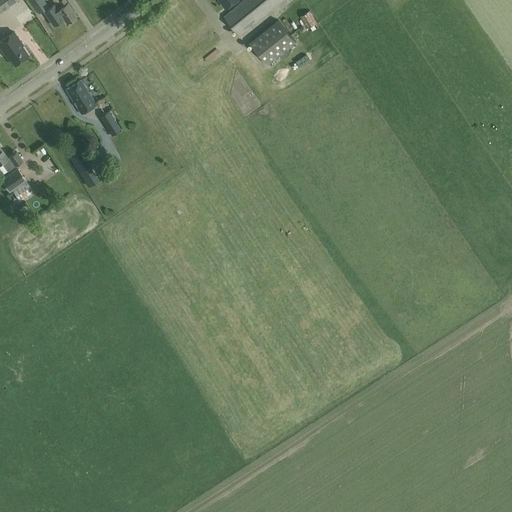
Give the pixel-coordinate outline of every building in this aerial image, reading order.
[(0,0),(0,12),(17,0),(0,0)] [(43,0),(29,0),(39,13),(48,6),(43,0)] [(57,2),(61,8),(58,10),(67,23),(77,16),(68,3),(65,0),(60,0),(53,0),(55,3),(57,2)] [(244,0),(224,16),(239,35),(282,0),(244,0)] [(300,17),(307,28),(309,28),(311,31),(319,27),(317,24),(318,23),(310,11),(300,17)] [(278,20),(250,43),(267,65),(296,42),(278,20)] [(6,48),(3,50),(8,58),(9,57),(15,65),(28,55),(21,45),(23,44),(13,31),(0,40),(6,48)] [(81,114),(96,105),(81,80),(66,89),(81,114)] [(108,111),(100,117),(109,131),(117,125),(108,111)] [(117,125),(109,131),(112,136),(121,130),(117,125)] [(17,151),(7,157),(0,146),(0,163),(2,162),(6,169),(7,171),(23,160),(17,151)] [(70,158),(79,173),(90,166),(81,152),(70,158)] [(17,168),(1,180),(10,192),(26,180),(17,168)] [(26,180),(12,191),(20,201),(34,191),(26,180)]
